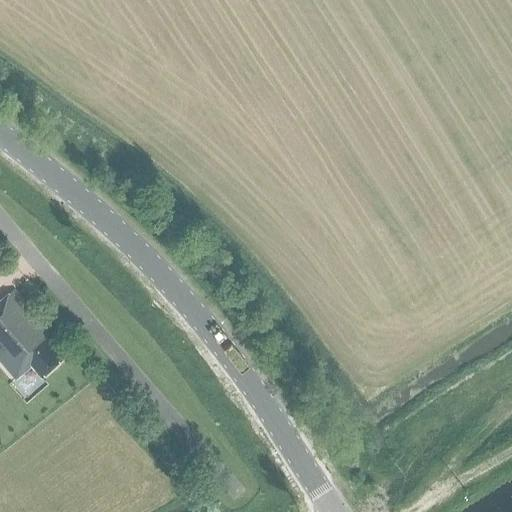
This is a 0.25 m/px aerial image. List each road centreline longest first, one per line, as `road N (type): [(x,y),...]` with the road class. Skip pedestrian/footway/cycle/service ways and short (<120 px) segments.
road 1 (secondary): [(330,511),(200,324),(82,198),(0,135)]
road 2 (residential): [(0,218),(236,493)]
road 3 (track): [(404,511),(511,453)]
